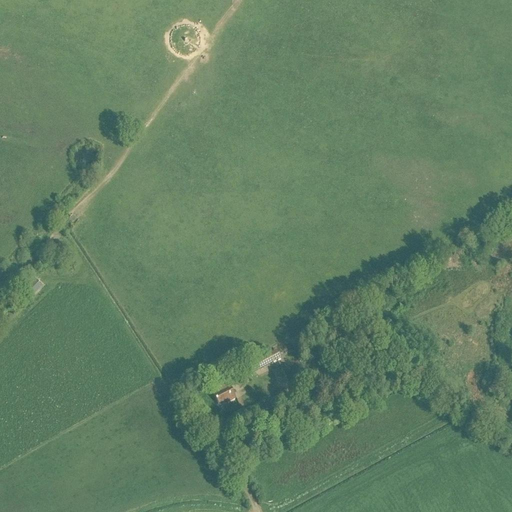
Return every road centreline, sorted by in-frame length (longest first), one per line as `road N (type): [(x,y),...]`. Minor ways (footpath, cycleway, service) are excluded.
road 1 (track): [(0,297),(96,190),(240,0)]
road 2 (track): [(267,511),(440,420)]
